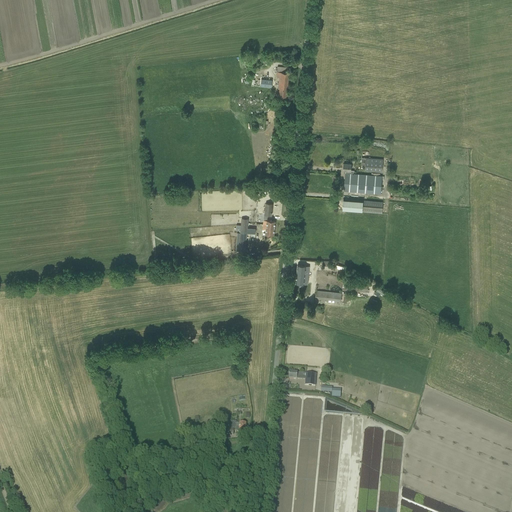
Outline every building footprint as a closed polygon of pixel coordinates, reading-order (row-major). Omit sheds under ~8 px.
[(289,68),(284,67),(278,67),(277,76),(279,76),(278,88),(279,88),(279,96),(287,97),(289,68)] [(272,79),(264,78),(263,87),(271,88),(272,83),(274,84),(274,80),(272,80),(272,79)] [(382,172),(383,159),(365,158),(365,161),(361,160),(360,168),(365,168),(365,171),(382,172)] [(346,170),(345,173),(344,191),(380,194),(382,176),(353,173),(353,171),(351,170),(351,163),(343,163),(343,169),(343,170),(346,170)] [(342,210),(347,210),(362,211),(382,213),(383,203),(343,200),(342,210)] [(273,204),(268,203),(265,203),(264,215),(263,220),(263,224),(263,229),(266,229),(265,235),(274,236),(275,221),(267,220),(268,215),(272,216),(273,204)] [(241,233),(239,251),(245,252),(247,233),(247,228),(248,219),(242,218),(241,233)] [(296,283),(301,284),(307,284),(309,266),(302,266),(297,265),(296,283)] [(367,292),(368,285),(342,283),(342,290),(367,292)] [(315,291),(315,300),(340,303),(341,301),(343,302),(343,300),(345,301),(345,294),(315,291)] [(289,372),(289,379),(294,379),(297,379),(297,376),(306,377),(305,385),(315,386),(316,374),(306,373),(305,373),(294,372),(289,372)] [(233,429),(236,429),(236,431),(240,432),(245,432),(246,424),(239,423),(239,424),(236,424),(236,421),(229,421),(228,429),(217,429),(217,435),(233,435),(233,429)]
